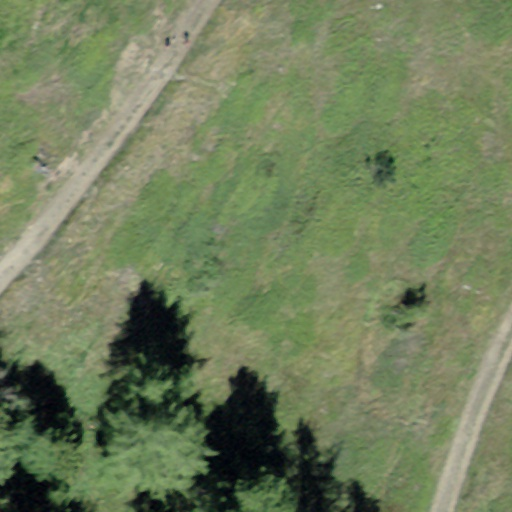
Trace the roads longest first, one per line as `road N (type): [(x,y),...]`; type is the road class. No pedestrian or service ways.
road 1 (track): [(0,274),(204,0)]
road 2 (track): [(511,335),(442,511)]
